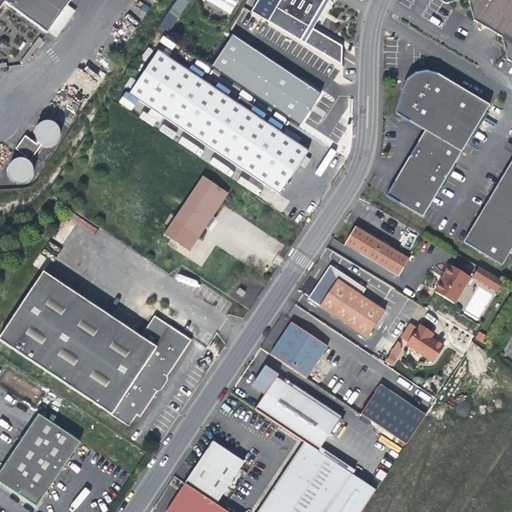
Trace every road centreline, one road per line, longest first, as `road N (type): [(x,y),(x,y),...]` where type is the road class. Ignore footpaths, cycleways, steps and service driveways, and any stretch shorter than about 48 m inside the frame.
road 1 (unclassified): [(127,511),(352,171),(364,129),(369,21),(381,0)]
road 2 (unknown): [(240,340),(74,252)]
road 3 (unknown): [(197,406),(268,463),(249,511)]
road 4 (unknown): [(217,329),(142,439)]
